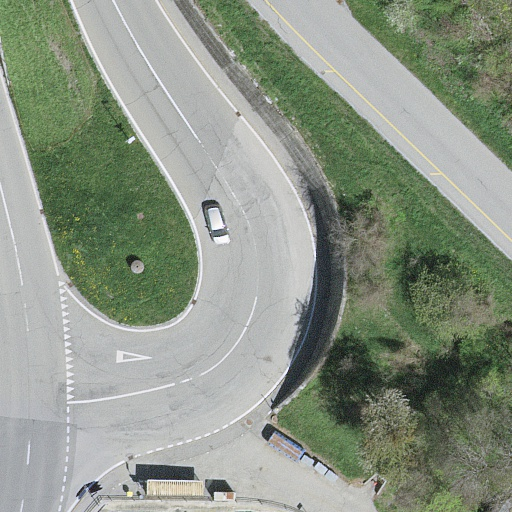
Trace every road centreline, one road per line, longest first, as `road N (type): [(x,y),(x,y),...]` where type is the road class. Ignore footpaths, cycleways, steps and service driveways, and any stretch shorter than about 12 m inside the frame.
road 1 (tertiary): [(31,405),(199,375),(239,339),(257,292),(255,248),(238,202),(114,0)]
road 2 (tertiary): [(301,0),(511,210)]
road 3 (secondary): [(31,405),(26,299),(0,176)]
